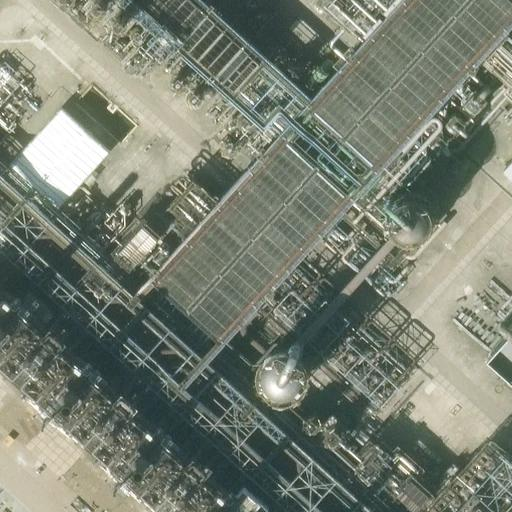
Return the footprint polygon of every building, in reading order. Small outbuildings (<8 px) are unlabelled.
[(511,0),(434,0),(156,302),(220,361),(511,43),(511,0)] [(14,154),(64,199),(113,145),(63,100),(14,154)] [(511,167),(511,146),(502,158),(511,167)] [(358,511),(0,183),(0,388),(134,511),(358,511)] [(511,314),(486,343),(511,366),(511,314)] [(511,511),(511,479),(468,441),(404,511),(511,511)]
